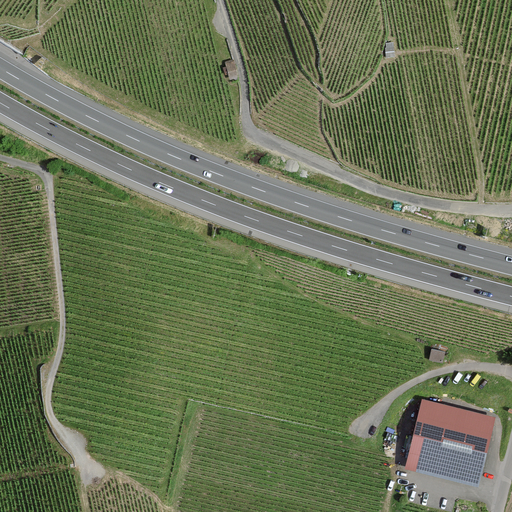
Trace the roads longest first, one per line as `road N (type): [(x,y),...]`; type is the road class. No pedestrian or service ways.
road 1 (motorway): [(511,265),(344,218),(180,159),(0,67)]
road 2 (motorway): [(0,102),(126,167),(251,218),(511,296)]
road 3 (residential): [(220,0),(252,132),(398,196),(511,210)]
road 4 (track): [(0,156),(39,167),(49,179),(63,319),(47,393),(50,420),(84,467)]
